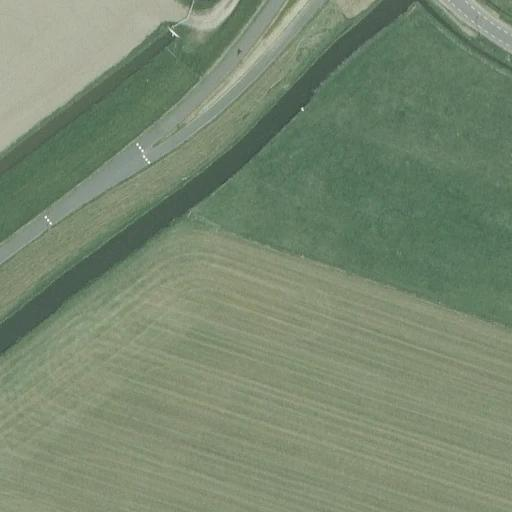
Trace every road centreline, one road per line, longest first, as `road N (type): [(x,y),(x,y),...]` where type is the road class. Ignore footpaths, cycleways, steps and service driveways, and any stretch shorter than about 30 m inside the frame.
road 1 (unclassified): [(84,194),(142,164),(239,90),(319,0)]
road 2 (unclassified): [(84,194),(221,72),(275,0)]
